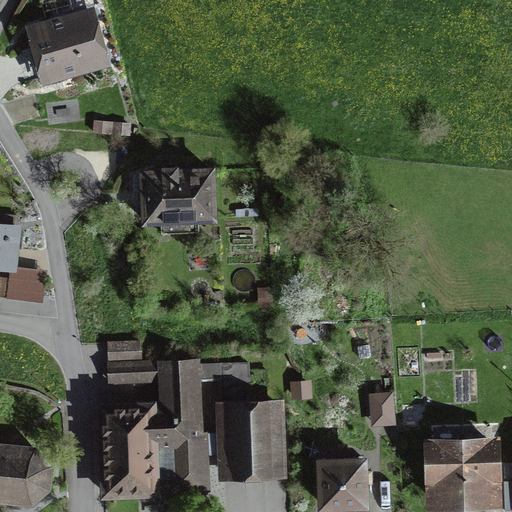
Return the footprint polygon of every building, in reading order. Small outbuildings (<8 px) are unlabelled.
[(47,78),(103,62),(89,14),(33,29),(47,78)] [(309,156),(284,153),(283,166),(308,169),(309,156)] [(161,220),(161,233),(198,231),(198,218),(213,218),(211,170),(177,172),(177,167),(163,167),(163,172),(143,173),(145,221),(161,220)] [(0,266),(13,268),(17,227),(0,225),(0,266)] [(109,343),(109,360),(141,358),(140,341),(109,343)] [(205,486),(204,454),(204,453),(204,452),(204,451),(204,449),(202,447),(201,446),(199,446),(198,446),(197,446),(196,447),(196,438),(198,437),(198,433),(196,378),(215,377),(214,363),(195,364),(195,360),(109,364),(110,381),(163,378),(164,404),(102,407),(105,493),(155,491),(155,489),(205,486)] [(225,406),(245,406),(245,390),(249,390),(249,385),(267,384),(267,370),(248,371),(248,362),(224,363),(225,406)] [(309,383),(293,384),(294,395),(309,394),(309,383)] [(372,395),(373,414),(392,412),(391,394),(372,395)] [(245,406),(225,406),(222,406),(223,432),(198,433),(198,437),(196,438),(196,447),(197,446),(198,446),(199,446),(201,446),(202,447),(204,449),(204,451),(204,452),(204,453),(204,454),(224,453),(225,473),(280,471),(278,404),(245,406)] [(494,499),(492,443),(432,445),(434,501),(494,499)] [(7,505),(9,506),(10,502),(18,503),(18,507),(20,507),(21,501),(31,502),(47,487),(49,466),(35,450),(0,446),(0,498),(7,499),(7,505)] [(364,503),(364,491),(371,491),(371,471),(363,472),(363,460),(321,462),(322,505),(364,503)]
